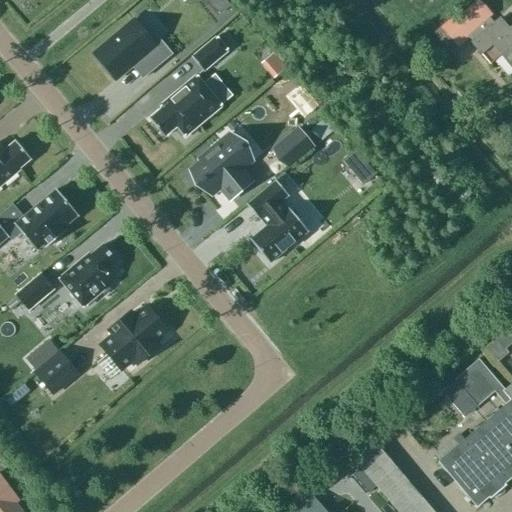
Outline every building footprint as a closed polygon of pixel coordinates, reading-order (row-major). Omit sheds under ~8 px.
[(224,0),(217,0),(213,4),(220,14),(229,6),(224,0)] [(480,0),(475,0),(443,28),(457,44),(492,14),(480,0)] [(500,19),(472,43),(490,64),(501,55),(511,68),(511,24),(508,28),(500,19)] [(149,38),(133,20),(93,53),(115,80),(140,59),(150,72),(172,54),(154,33),(149,38)] [(191,58),(203,72),(228,51),(216,37),(191,58)] [(196,76),(159,106),(161,108),(148,119),(163,137),(176,127),(185,137),(221,107),(196,76)] [(298,129),(274,149),(288,166),(312,146),(298,129)] [(242,149),(230,134),(199,160),(200,162),(191,170),(188,173),(197,183),(200,181),(211,194),(220,187),(231,199),(251,182),(240,170),(251,161),(241,149),(242,149)] [(3,151),(0,148),(0,186),(19,171),(18,169),(30,159),(15,141),(3,151)] [(288,195),(275,181),(246,205),(259,220),(260,219),(266,226),(250,240),(269,263),(311,229),(291,205),(288,208),(281,201),(288,195)] [(14,224),(36,251),(43,244),(46,247),(65,231),(63,228),(78,215),(56,189),(14,224)] [(0,245),(9,238),(0,227),(0,245)] [(59,278),(83,307),(112,283),(103,272),(116,261),(102,245),(89,256),(88,254),(59,278)] [(54,290),(40,273),(14,295),(28,312),(54,290)] [(167,331),(146,307),(134,317),(130,312),(108,331),(112,335),(100,345),(121,370),(133,360),(137,364),(158,346),(155,342),(167,331)] [(495,338),(485,346),(497,361),(507,352),(495,338)] [(77,374),(59,352),(34,373),(52,394),(77,374)] [(511,382),(504,389),(478,358),(454,379),(477,406),(494,391),(505,404),(437,461),(476,507),(511,477),(511,382)] [(434,511),(375,442),(353,460),(396,511),(434,511)] [(21,511),(15,503),(18,501),(0,476),(0,511),(21,511)] [(326,511),(319,503),(318,504),(312,497),(309,494),(287,511),(326,511)]
